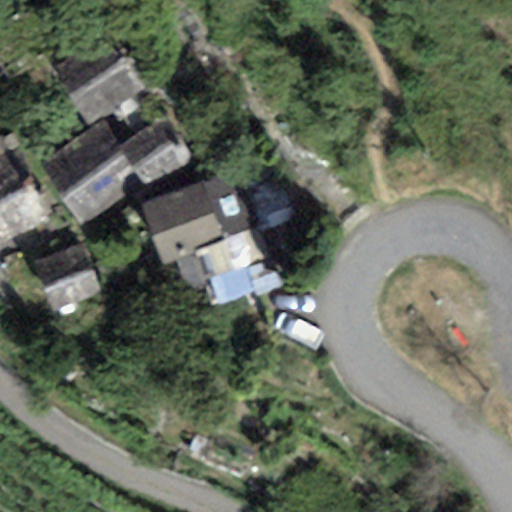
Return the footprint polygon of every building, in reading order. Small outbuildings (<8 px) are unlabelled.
[(137,79),(102,34),(55,69),(90,115),(137,79)] [(120,149),(97,119),(39,163),(84,222),(183,147),(160,118),(120,149)] [(19,144),(0,153),(0,243),(55,217),(19,144)] [(235,171),(144,200),(162,258),(253,229),(235,171)] [(84,242),(35,257),(50,305),(99,290),(84,242)]
